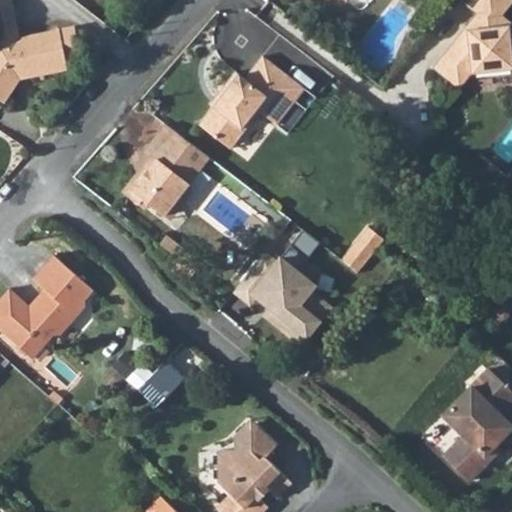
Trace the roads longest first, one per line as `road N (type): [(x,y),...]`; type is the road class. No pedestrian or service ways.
road 1 (residential): [(361,469),(328,428),(38,176)]
road 2 (residential): [(190,0),(38,176)]
